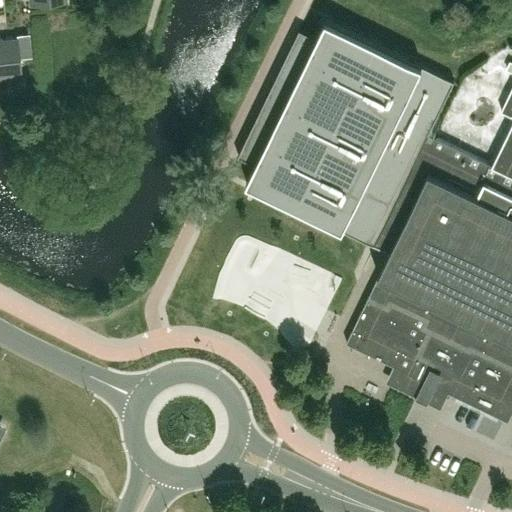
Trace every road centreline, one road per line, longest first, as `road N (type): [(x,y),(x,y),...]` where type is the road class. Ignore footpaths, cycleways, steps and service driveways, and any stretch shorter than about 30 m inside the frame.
road 1 (tertiary): [(219,465),(375,511)]
road 2 (tertiary): [(377,511),(237,430)]
road 3 (tertiary): [(237,430),(229,396),(207,376),(177,371),(146,387)]
